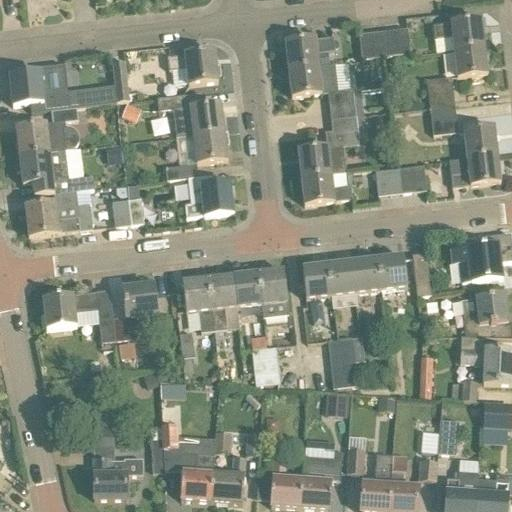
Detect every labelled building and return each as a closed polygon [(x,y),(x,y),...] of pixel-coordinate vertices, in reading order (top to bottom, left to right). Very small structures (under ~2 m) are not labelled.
[(454,55),(484,51),(481,24),(433,30),(435,43),(452,41),(454,55)] [(398,59),(410,58),(407,33),(395,34),(398,59)] [(398,59),(395,34),(383,36),(386,61),(398,59)] [(375,62),(386,61),(383,36),(372,37),(375,62)] [(362,64),(375,62),(372,37),(359,38),(362,64)] [(317,57),(335,55),(333,41),(285,47),(289,74),(319,70),(317,57)] [(454,55),(457,82),(488,79),(484,51),(454,55)] [(189,88),(189,90),(218,86),(215,55),(185,59),(185,60),(167,62),(169,75),(173,74),(174,90),(189,88)] [(129,104),(127,86),(125,66),(112,67),(113,71),(112,71),(114,90),(116,106),(129,104)] [(338,95),(335,69),(335,68),(319,70),(289,74),(292,102),(322,98),(322,97),(328,96),(331,124),(364,120),(360,93),(353,94),(338,95)] [(78,112),(76,97),(73,72),(61,74),(40,77),(40,76),(10,79),(13,110),(44,107),(45,115),(78,112)] [(430,112),(455,109),(451,81),(427,84),(430,112)] [(116,107),(116,106),(114,90),(98,92),(100,109),(116,107)] [(221,108),(192,112),(191,111),(183,112),(182,100),(157,103),(159,115),(173,114),(176,142),(224,137),(221,108)] [(141,113),(127,107),(121,120),(136,127),(141,113)] [(433,140),(458,137),(455,109),(430,112),(433,140)] [(20,160),(66,155),(73,154),(73,153),(76,149),(78,146),(79,140),(77,136),(75,132),(70,130),(66,130),(65,126),(78,125),(77,112),(78,112),(45,115),(45,116),(51,115),(52,127),(47,128),(47,129),(16,132),(20,160)] [(359,149),(358,139),(366,138),(364,120),(331,124),(334,151),(328,151),(298,155),(301,182),(332,179),(345,177),(346,177),(343,151),(359,149)] [(467,162),(497,159),(494,132),(463,135),(467,162)] [(191,169),(198,168),(227,165),(224,137),(176,142),(179,171),(165,173),(167,185),(188,182),(192,182),(191,169)] [(107,168),(123,166),(122,150),(106,151),(107,168)] [(54,198),(86,194),(85,182),(83,182),(80,154),(66,155),(20,160),(23,189),(33,188),(34,201),(54,198)] [(469,176),(451,178),(452,192),(470,190),(471,190),(500,187),(497,159),(467,162),(469,176)] [(411,171),(414,196),(427,195),(424,170),(411,171)] [(402,198),(414,196),(411,171),(399,173),(402,198)] [(390,199),(402,198),(399,173),(387,174),(390,199)] [(378,201),(390,199),(387,174),(375,175),(378,201)] [(351,189),(347,190),(345,177),(332,179),(301,182),(304,210),(352,204),(351,189)] [(230,187),(216,189),(215,181),(193,183),(192,182),(188,182),(191,209),(185,209),(186,223),(204,221),(234,218),(230,187)] [(116,199),(120,201),(127,201),(126,190),(116,191),(116,199)] [(144,228),(142,209),(141,203),(139,204),(138,190),(127,190),(129,205),(131,230),(144,228)] [(89,209),(88,209),(86,194),(54,198),(55,208),(25,211),(29,242),(59,238),(80,235),(80,236),(92,235),(89,209)] [(115,232),(131,230),(129,205),(113,207),(113,212),(115,232)] [(471,288),(503,283),(499,249),(486,251),(486,250),(481,250),(481,251),(451,255),(453,268),(459,267),(462,287),(470,286),(471,288)] [(417,301),(431,299),(427,258),(413,259),(417,301)] [(394,293),(407,291),(404,261),(378,264),(381,294),(382,294),(383,307),(395,305),(394,293)] [(357,297),(381,294),(378,264),(353,266),(357,297)] [(358,309),(357,297),(353,266),(328,269),(332,301),(333,312),(358,309)] [(306,304),(332,301),(328,269),(302,272),(306,304)] [(289,319),(287,306),(284,275),(257,278),(261,309),(262,309),(263,323),(289,319)] [(237,312),(261,309),(257,278),(233,280),(237,312)] [(238,332),(237,312),(233,280),(207,283),(213,336),(214,336),(223,334),(238,332)] [(201,337),(213,336),(207,283),(182,286),(186,318),(198,316),(201,337)] [(136,322),(157,319),(153,290),(123,293),(127,322),(113,324),(116,346),(139,343),(136,322)] [(116,346),(113,324),(110,295),(43,303),(47,335),(77,331),(100,328),(101,347),(102,347),(102,352),(116,351),(115,346),(116,346)] [(486,342),(511,343),(511,325),(508,325),(505,300),(477,303),(462,305),(463,318),(465,341),(486,342)] [(224,347),(223,334),(214,336),(216,348),(224,347)] [(189,376),(192,376),(196,375),(191,338),(179,339),(185,386),(190,386),(189,376)] [(511,355),(485,354),(486,342),(465,341),(462,341),(461,353),(460,368),(485,369),(484,388),(511,389),(511,355)] [(330,358),(363,354),(362,342),(328,346),(330,358)] [(134,347),(118,349),(120,364),(136,362),(134,347)] [(253,367),(276,364),(275,352),(251,355),(253,367)] [(355,366),(364,365),(363,354),(330,358),(331,369),(355,366)] [(435,402),(436,360),(424,360),(423,402),(435,402)] [(255,378),(278,376),(276,364),(253,367),(255,378)] [(89,366),(90,376),(100,375),(100,366),(89,366)] [(332,381),(356,378),(355,366),(331,369),(332,381)] [(159,389),(154,376),(143,380),(148,393),(159,389)] [(256,391),(280,387),(278,376),(255,378),(256,391)] [(334,393),(357,390),(356,378),(332,381),(334,393)] [(463,405),(464,387),(463,386),(463,388),(452,387),(452,403),(462,403),(461,405),(463,405)] [(464,387),(463,405),(475,406),(477,387),(464,387)] [(173,401),(173,389),(160,389),(160,401),(173,401)] [(327,397),(326,403),(325,419),(347,421),(348,405),(349,399),(327,397)] [(396,404),(382,403),(379,403),(378,414),(395,415),(396,404)] [(511,432),(511,423),(511,408),(485,407),(483,430),(511,432)] [(279,436),(280,423),(266,422),(265,435),(279,436)] [(440,437),(438,458),(456,460),(458,426),(441,425),(440,437)] [(164,454),(178,453),(177,430),(162,430),(164,454)] [(163,443),(162,431),(150,432),(151,444),(163,443)] [(114,466),(114,452),(115,435),(93,435),(94,505),(127,504),(127,480),(143,480),(143,464),(124,464),(124,466),(114,466)] [(215,438),(214,455),(231,456),(232,439),(215,438)] [(260,460),(261,439),(247,438),(246,459),(260,460)] [(363,479),(366,443),(350,441),(347,478),(363,479)] [(184,459),(180,505),(211,507),(213,477),(214,461),(184,459)] [(389,511),(392,469),(393,461),(377,460),(376,468),(375,480),(376,480),(376,488),(363,487),(360,511),(389,511)] [(340,487),(342,464),(303,461),(302,483),(299,511),(330,511),(332,486),(340,487)] [(242,509),(245,479),(244,479),(245,463),(233,462),(232,478),(213,477),(211,507),(242,509)] [(281,511),(299,511),(302,483),(284,482),(285,464),(273,463),(270,511),(281,511)] [(164,477),(163,465),(152,466),(153,478),(164,477)] [(436,486),(437,466),(421,465),(419,485),(436,486)] [(477,478),(478,466),(460,465),(459,477),(455,476),(454,484),(447,484),(444,511),(475,511),(478,478),(477,478)] [(403,490),(404,482),(405,482),(406,470),(392,469),(389,511),(417,511),(419,491),(403,490)] [(506,511),(508,480),(497,479),(496,485),(478,484),(478,478),(475,511),(506,511)]
